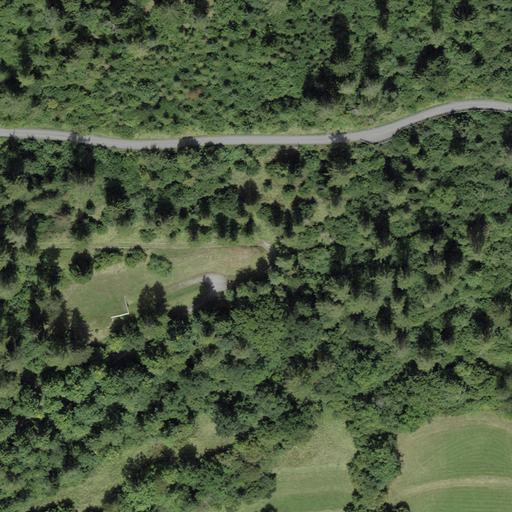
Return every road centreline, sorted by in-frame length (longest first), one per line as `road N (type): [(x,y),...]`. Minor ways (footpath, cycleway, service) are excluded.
road 1 (track): [(0,256),(27,247),(252,242),(272,248),(274,258),(0,437)]
road 2 (track): [(511,107),(437,110),(338,138),(148,145),(0,132)]
